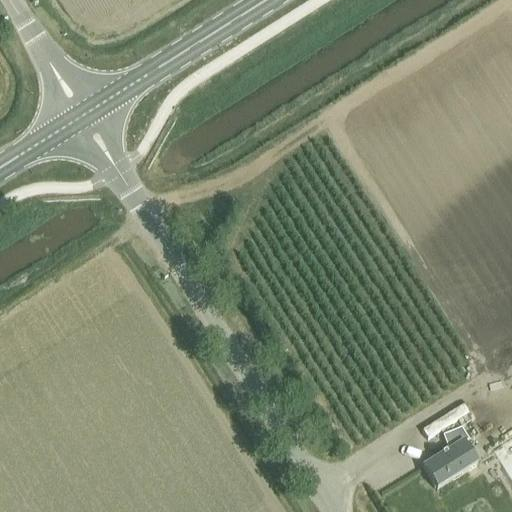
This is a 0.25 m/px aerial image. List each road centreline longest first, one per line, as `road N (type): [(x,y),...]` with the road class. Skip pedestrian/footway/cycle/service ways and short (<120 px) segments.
road 1 (unclassified): [(335,511),(116,171)]
road 2 (secondary): [(97,106),(267,0)]
road 3 (unknown): [(142,210),(0,302)]
